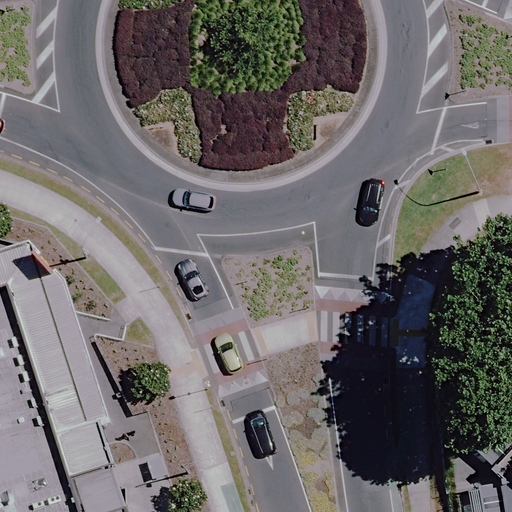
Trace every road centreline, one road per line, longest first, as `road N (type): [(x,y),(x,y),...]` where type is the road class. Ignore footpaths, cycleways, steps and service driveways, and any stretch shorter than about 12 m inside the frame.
road 1 (secondary): [(288,511),(184,252),(176,208)]
road 2 (secondary): [(345,202),(368,511)]
road 3 (secondary): [(345,202),(290,223),(232,225),(176,208)]
road 4 (secondary): [(423,0),(431,22),(428,88),(401,149)]
road 5 (secondary): [(99,138),(81,95),(75,49),(82,0)]
